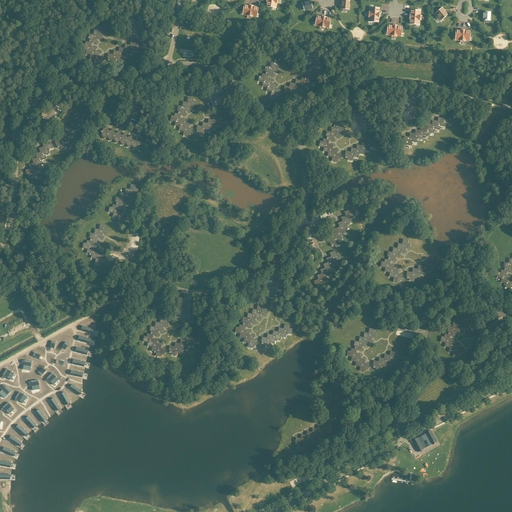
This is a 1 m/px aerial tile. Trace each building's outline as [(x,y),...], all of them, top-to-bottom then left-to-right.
[(304,11),(313,9),(310,0),(302,2),(304,11)] [(350,1),(341,0),(340,9),(349,10),(350,1)] [(244,5),(242,14),(247,15),(247,16),(251,17),(251,15),(257,16),(258,7),(253,6),(250,6),(244,5)] [(368,13),(368,17),(370,17),(369,22),(379,23),(380,8),(371,8),(370,13),(368,13)] [(441,20),(448,15),(442,8),(435,13),(441,20)] [(410,10),(409,24),(418,25),(419,20),(420,20),(420,16),(419,16),(419,11),(410,10)] [(482,12),(482,21),(490,21),(491,12),(482,12)] [(316,16),(315,25),(320,25),(320,27),(324,28),(324,27),(324,26),(329,27),(331,18),(316,16)] [(90,59),(95,60),(94,64),(99,65),(99,63),(102,64),(103,61),(104,57),(99,56),(100,52),(95,51),(96,47),(91,46),(91,43),(96,44),(97,39),(101,40),(102,35),(106,35),(107,30),(104,29),(104,26),(99,25),(98,30),(94,30),(93,34),(89,34),(88,39),(89,39),(89,42),(86,41),(85,44),(82,44),(81,49),(86,50),(86,54),(90,55),(90,59)] [(387,25),(387,34),(392,34),(391,36),(395,36),(396,34),(401,35),(402,26),(387,25)] [(456,30),(455,39),(458,39),(460,39),(460,41),(464,41),(464,39),(470,39),(470,31),(456,30)] [(113,54),(108,53),(107,58),(108,58),(107,61),(110,61),(110,62),(115,63),(116,59),(121,60),(122,56),(127,57),(127,53),(132,54),(133,50),(138,51),(139,45),(136,45),(136,42),(131,41),(130,45),(125,44),(124,48),(119,47),(119,51),(114,50),(113,54)] [(272,79),(267,79),(268,75),(272,76),(273,71),(277,72),(278,67),(282,68),(283,62),(280,61),(281,58),(275,58),(274,63),(270,62),(269,67),(265,66),(265,71),(266,72),(265,74),(262,74),(262,76),(259,76),(258,81),(263,82),(262,86),(267,87),(266,91),(271,92),(271,96),(276,97),(276,96),(279,96),(279,93),(280,93),(280,89),(276,88),(276,84),(271,83),(272,79)] [(313,74),(307,73),(306,77),(301,76),(301,80),(296,80),(295,84),(290,83),(289,87),(284,86),(284,90),(284,93),(287,94),(286,95),(292,96),(292,92),(297,92),(298,88),(303,89),(304,85),(309,86),(309,82),(314,83),(315,77),(312,77),(313,74)] [(186,111),(190,111),(191,106),(195,107),(196,102),(193,101),(193,98),(188,97),(187,102),(183,101),(182,106),(178,106),(177,111),(178,111),(178,114),(175,113),(174,116),(171,115),(170,121),(175,122),(174,126),(179,127),(179,131),(184,132),(183,135),(188,136),(188,135),(191,136),(192,133),(193,129),(188,128),(189,124),(184,123),(185,119),(180,118),(180,115),(185,116),(186,111)] [(84,108),(81,109),(80,106),(75,108),(76,112),(71,114),(73,118),(68,119),(69,123),(65,125),(66,129),(61,130),(63,134),(58,136),(59,140),(55,141),(56,145),(57,145),(58,148),(60,147),(61,148),(66,146),(64,143),(69,141),(68,137),(72,135),(71,132),(76,130),(74,126),(79,124),(78,121),(82,119),(81,115),(86,113),(84,108)] [(225,114),(219,113),(219,117),(214,116),(213,120),(208,119),(208,123),(203,122),(202,126),(197,125),(196,130),(197,130),(196,133),(199,133),(199,134),(204,135),(205,131),(210,132),(211,128),(215,129),(216,125),(221,126),(222,122),(227,123),(228,117),(225,117),(225,114)] [(452,118),(449,118),(449,115),(444,114),(443,118),(438,117),(437,121),(432,120),(432,124),(427,123),(426,127),(421,127),(420,131),(415,130),(415,134),(410,133),(409,137),(404,136),(403,140),(404,140),(403,143),(406,144),(406,145),(411,146),(412,142),(417,143),(418,139),(423,139),(423,136),(428,136),(429,132),(434,133),(435,129),(439,130),(440,126),(445,127),(446,123),(451,124),(452,118)] [(333,145),(328,144),(329,140),(333,141),(334,136),(338,137),(339,134),(339,132),(343,133),(344,127),(341,127),(342,124),(336,123),(336,128),(331,127),(331,132),(327,131),(326,136),(327,137),(326,139),(323,139),(323,142),(320,141),(319,146),(324,147),(323,151),(328,152),(327,156),(332,157),(331,161),(337,162),(337,161),(340,161),(340,159),(341,159),(342,154),(337,154),(337,149),(332,149),(333,145)] [(109,131),(107,127),(103,129),(103,130),(101,131),(102,134),(101,134),(104,139),(108,137),(110,141),(114,139),(116,143),(120,141),(122,145),(126,143),(128,147),(132,145),(134,149),(138,147),(141,152),(145,149),(144,146),(146,145),(143,140),(140,142),(137,138),(134,140),(131,135),(127,138),(125,133),(121,135),(119,131),(115,133),(113,129),(109,131)] [(374,139),(368,138),(367,142),(362,141),(362,146),(357,145),(356,149),(351,148),(350,152),(345,151),(345,155),(345,158),(348,159),(347,160),(353,161),(353,157),(358,158),(359,153),(364,154),(365,150),(370,151),(370,147),(375,148),(376,143),(373,142),(374,139)] [(29,165),(30,169),(25,170),(27,174),(28,177),(31,176),(31,177),(36,175),(35,171),(40,170),(38,166),(43,164),(42,160),(46,159),(45,155),(50,153),(48,149),(53,148),(51,143),(48,144),(47,141),(42,143),(43,147),(39,148),(40,152),(35,154),(37,158),(32,159),(33,163),(29,165)] [(136,185),(131,184),(130,189),(126,188),(125,193),(121,193),(120,198),(116,197),(115,202),(116,202),(116,205),(113,204),(112,207),(109,207),(108,212),(113,213),(113,217),(118,218),(117,222),(122,223),(122,222),(125,222),(126,219),(127,215),(122,214),(123,210),(118,209),(118,206),(123,207),(124,202),(128,203),(129,198),(133,198),(134,194),(138,194),(139,189),(136,188),(136,185)] [(342,205),(344,211),(348,210),(347,206),(351,204),(351,202),(342,205)] [(355,216),(354,212),(358,211),(356,206),(353,207),(352,204),(347,206),(349,210),(344,212),(345,216),(341,217),(342,221),(338,223),(339,227),(335,229),(336,233),(331,234),(333,238),(328,240),(330,244),(331,247),(334,245),(335,246),(340,245),(338,241),(343,239),(341,235),(346,233),(344,230),(349,228),(347,224),(352,222),(350,218),(355,216)] [(98,238),(102,239),(103,234),(107,234),(108,229),(105,228),(105,225),(100,225),(99,229),(95,229),(94,234),(90,233),(89,238),(91,238),(90,241),(87,240),(86,243),(83,243),(82,248),(87,249),(87,253),(92,254),(91,258),(96,259),(95,263),(100,264),(100,263),(103,263),(104,260),(105,260),(105,256),(100,255),(101,251),(96,250),(97,246),(92,245),(92,242),(97,243),(98,238)] [(408,240),(403,239),(402,244),(398,243),(397,248),(393,247),(392,252),(388,252),(387,257),(388,257),(388,260),(385,259),(384,262),(381,261),(380,267),(385,268),(384,272),(389,273),(389,277),(394,278),(393,282),(398,282),(398,281),(401,282),(402,279),(403,275),(398,274),(399,270),(394,269),(395,265),(390,264),(390,261),(395,262),(396,257),(400,258),(401,253),(405,253),(406,248),(410,249),(411,243),(408,243),(408,240)] [(335,251),(329,253),(331,257),(326,258),(328,262),(323,264),(325,268),(320,270),(321,274),(317,275),(318,279),(314,281),(315,285),(316,285),(317,288),(320,286),(320,288),(325,286),(323,282),(328,280),(326,276),(331,274),(330,270),(334,269),(333,265),(337,263),(336,259),(341,257),(338,252),(336,253),(335,251)] [(506,275),(506,272),(511,272),(511,267),(511,258),(509,258),(508,263),(504,262),(503,267),(504,268),(504,270),(501,270),(500,273),(497,272),(496,278),(501,278),(501,282),(506,283),(505,287),(510,288),(509,292),(511,292),(511,279),(510,280),(511,276),(506,275)] [(435,260),(429,259),(429,263),(424,262),(423,266),(418,265),(417,269),(413,268),(412,272),(407,271),(406,276),(407,276),(406,279),(409,279),(409,280),(414,281),(415,277),(420,278),(420,274),(425,275),(426,271),(431,272),(432,268),(437,269),(438,263),(435,263),(435,260)] [(257,305),(257,309),(253,309),(252,314),(248,313),(247,318),(243,317),(242,322),(243,322),(243,325),(239,325),(239,327),(236,327),(235,332),(240,333),(239,337),(244,338),(243,342),(248,343),(248,347),(253,348),(253,347),(256,347),(256,344),(257,345),(258,340),(253,339),(254,335),(249,335),(249,331),(244,330),(245,326),(250,327),(250,322),(254,323),(255,318),(259,319),(260,314),(264,314),(265,309),(262,308),(263,305),(257,305)] [(454,344),(455,340),(450,339),(450,336),(455,337),(456,332),(460,332),(461,327),(465,328),(465,323),(469,324),(470,318),(468,318),(468,315),(463,314),(462,319),(458,318),(457,323),(453,322),(452,327),(448,326),(447,332),(448,332),(448,335),(445,334),(444,337),(441,336),(440,342),(445,343),(444,347),(449,347),(449,352),(454,352),(453,356),(458,357),(458,356),(461,357),(462,354),(463,350),(458,349),(459,345),(454,344)] [(158,331),(162,332),(163,327),(167,328),(168,322),(165,321),(166,319),(160,318),(160,323),(156,322),(155,327),(151,326),(150,331),(151,331),(151,334),(147,333),(147,336),(144,336),(143,341),(148,342),(147,346),(152,347),(151,351),(156,352),(156,356),(161,357),(161,356),(164,356),(164,353),(165,353),(166,349),(161,348),(161,344),(156,343),(157,339),(152,339),(153,335),(157,336),(158,331)] [(290,325),(284,324),(284,328),(279,327),(278,331),(273,331),(272,335),(267,334),(267,338),(262,337),(261,341),(261,344),(264,345),(264,346),(269,347),(270,343),(275,343),(275,340),(280,340),(281,336),(286,337),(287,333),(291,334),(292,329),(289,328),(290,325)] [(82,326),(81,330),(93,335),(93,334),(92,334),(94,330),(82,326)] [(369,328),(368,333),(364,332),(363,337),(359,337),(358,342),(354,341),(354,346),(355,346),(354,349),(351,348),(351,351),(348,351),(347,356),(352,357),(351,361),(356,362),(355,366),(360,367),(359,371),(364,372),(365,371),(368,371),(368,368),(369,368),(369,364),(364,363),(365,359),(360,358),(361,354),(356,353),(357,350),(361,351),(362,346),(366,347),(367,342),(371,342),(372,338),(376,338),(377,333),(374,332),(375,329),(369,328)] [(198,334),(192,333),(191,337),(186,336),(186,340),(181,339),(180,343),(175,343),(174,347),(170,346),(169,350),(169,353),(172,353),(172,355),(177,356),(177,352),(182,352),(183,348),(188,349),(189,345),(194,346),(194,342),(199,343),(200,338),(197,337),(198,334)] [(79,336),(78,340),(90,344),(89,344),(91,339),(91,340),(91,339),(79,336)] [(76,347),(75,352),(87,355),(88,355),(87,355),(88,351),(89,351),(76,347)] [(402,349),(396,348),(395,352),(390,351),(389,355),(385,354),(384,358),(379,357),(378,361),(373,361),(373,365),(373,368),(376,368),(375,369),(381,370),(381,366),(386,367),(387,363),(392,364),(393,360),(397,361),(398,357),(403,358),(404,352),(401,352),(402,349)] [(47,356),(50,361),(56,357),(53,353),(47,356)] [(24,360),(22,360),(22,363),(24,363),(23,369),(30,371),(32,361),(24,360)] [(5,377),(11,380),(15,374),(6,369),(2,375),(3,375),(1,377),(4,379),(5,377)] [(53,385),(59,380),(52,373),(46,378),(47,378),(45,380),(47,382),(49,380),(53,385)] [(40,389),(38,380),(31,381),(28,382),(29,385),(31,384),(32,391),(40,389)] [(80,395),(79,395),(82,391),(82,392),(82,391),(72,384),(69,388),(80,396),(80,395)] [(0,391),(0,394),(4,398),(11,391),(6,386),(5,386),(3,385),(2,387),(3,388),(0,391)] [(333,397),(329,399),(331,404),(328,405),(330,410),(326,412),(328,416),(330,416),(331,419),(333,417),(334,418),(338,416),(335,412),(339,410),(337,405),(341,403),(339,399),(342,397),(340,392),(337,393),(336,390),(331,393),(333,397)] [(15,398),(14,400),(17,401),(18,400),(23,403),(27,397),(19,392),(15,398)] [(60,395),(66,406),(66,405),(70,403),(64,392),(60,395)] [(56,411),(60,408),(60,409),(60,408),(53,398),(49,401),(56,411)] [(3,408),(1,409),(3,411),(5,410),(9,415),(14,410),(8,402),(2,407),(3,408)] [(46,419),(38,409),(35,412),(43,422),(42,422),(46,419),(46,420),(46,419)] [(36,426),(28,416),(24,420),(33,429),(33,428),(36,425),(36,426)] [(296,437),(295,442),(295,445),(298,445),(298,446),(303,447),(304,443),(309,444),(309,440),(314,441),(315,437),(320,438),(321,434),(325,435),(326,431),(331,432),(332,426),(329,426),(330,423),(324,422),(323,426),(318,425),(318,429),(313,428),(312,432),(307,431),(306,435),(301,434),(301,438),(296,437)] [(18,425),(15,428),(24,437),(24,436),(27,433),(28,433),(18,425)] [(425,433),(432,445),(437,442),(431,430),(425,433)] [(11,436),(8,440),(19,447),(19,446),(21,442),(21,443),(22,443),(11,436)] [(413,442),(418,452),(423,449),(417,438),(411,441),(412,443),(413,442)] [(4,447),(2,452),(13,457),(13,456),(15,452),(15,453),(15,452),(4,447)]
